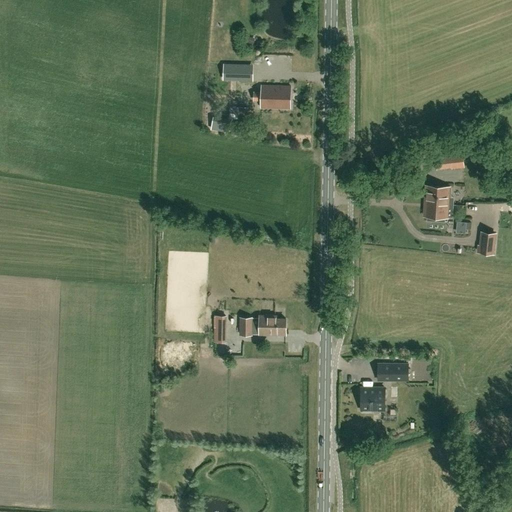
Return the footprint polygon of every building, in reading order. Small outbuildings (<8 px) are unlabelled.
[(223,81),(243,81),(253,82),(253,65),(243,65),(223,65),(223,81)] [(290,107),(291,85),(261,85),(261,107),(290,107)] [(248,119),(249,106),(239,106),(238,118),(248,119)] [(491,158),(491,154),(490,149),(485,147),(478,148),(475,151),(475,158),(481,162),(487,161),(491,158)] [(413,177),(422,174),(415,151),(405,155),(413,177)] [(452,167),(464,166),(462,153),(450,155),(450,156),(435,157),(437,168),(452,166),(452,167)] [(511,182),(511,178),(510,173),(495,178),(499,187),(511,182)] [(426,185),(425,215),(427,215),(427,219),(445,220),(445,216),(447,216),(453,216),(454,200),(450,200),(451,187),(449,187),(449,186),(426,185)] [(495,233),(482,232),(481,246),(479,246),(478,252),(493,253),(495,233)] [(286,334),(286,318),(276,318),(276,315),(260,315),(260,334),(286,334)] [(215,316),(215,341),(226,341),(226,316),(215,316)] [(241,317),(241,334),(253,334),(253,317),(241,317)] [(408,364),(388,363),(378,363),(378,379),(408,380),(408,364)] [(385,409),(385,387),(361,387),(361,409),(363,409),(363,412),(371,412),(371,409),(385,409)]
